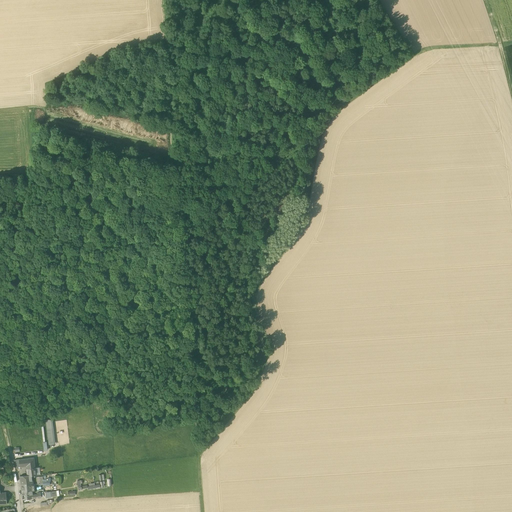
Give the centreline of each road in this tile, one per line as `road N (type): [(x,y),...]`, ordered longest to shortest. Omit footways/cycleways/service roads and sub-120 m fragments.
road 1 (track): [(201,511),(163,0)]
road 2 (track): [(189,341),(124,359),(61,396),(37,386),(15,398),(3,422)]
